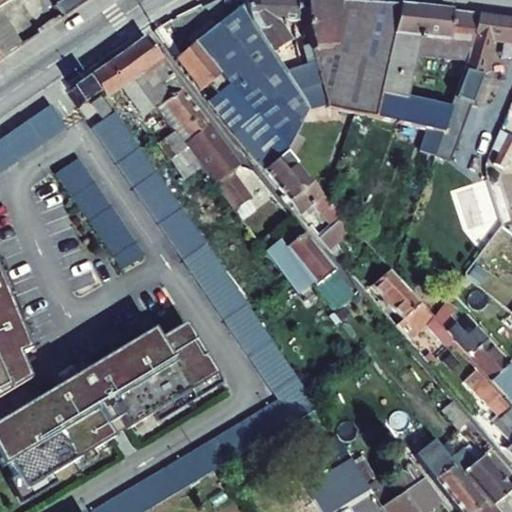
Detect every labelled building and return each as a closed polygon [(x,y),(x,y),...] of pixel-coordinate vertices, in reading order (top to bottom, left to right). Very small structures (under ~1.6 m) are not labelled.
[(61,0),(53,6),(62,19),(90,0),(61,0)] [(279,23),(305,24),(303,0),(241,0),(251,22),(252,25),(267,46),(270,52),(290,40),(279,23)] [(333,111),(358,3),(317,0),(303,0),(305,24),(305,31),(318,81),(325,107),(325,110),(333,111)] [(415,57),(466,62),(478,16),(398,6),(358,3),(333,111),(376,120),(426,132),(419,153),(433,158),(449,110),(406,100),(415,57)] [(0,60),(22,46),(0,13),(0,60)] [(511,46),(511,20),(478,16),(466,62),(453,100),(469,106),(480,77),(490,44),(511,46)] [(222,82),(267,46),(252,25),(230,43),(217,26),(193,44),(222,82)] [(155,109),(180,90),(144,39),(88,78),(104,100),(119,89),(119,88),(141,118),(155,109)] [(264,172),(285,154),(307,112),(308,112),(303,100),(294,88),(270,52),(267,46),(222,82),(193,44),(174,61),(199,92),(209,84),(242,126),(233,135),(264,172)] [(86,80),(71,90),(81,104),(96,94),(86,80)] [(325,107),(318,81),(294,88),(303,100),(308,112),(325,107)] [(173,134),(182,146),(208,126),(180,90),(155,109),(173,134)] [(49,106),(0,139),(0,172),(64,128),(49,106)] [(205,164),(217,181),(231,171),(238,165),(208,126),(182,146),(193,160),(200,169),(205,164)] [(158,145),(177,172),(193,160),(182,146),(173,134),(158,145)] [(493,165),(503,171),(511,152),(511,139),(508,137),(493,165)] [(329,231),(338,241),(351,229),(285,154),(264,172),(299,216),(312,205),(319,214),(330,228),(328,229),(329,231)] [(83,159),(58,172),(113,274),(138,261),(83,159)] [(424,184),(431,164),(418,160),(411,180),(424,184)] [(212,185),(232,212),(251,199),(231,171),(217,181),(212,185)] [(487,185),(499,225),(510,221),(497,182),(487,185)] [(266,215),(283,237),(296,227),(278,205),(266,215)] [(299,216),(306,224),(319,214),(312,205),(299,216)] [(264,254),(276,269),(290,257),(335,312),(352,297),(296,227),(283,237),(264,254)] [(334,244),(338,241),(329,231),(326,234),(334,244)] [(328,250),(334,244),(326,234),(319,240),(328,250)] [(328,250),(336,259),(342,253),(334,244),(328,250)] [(118,499),(125,511),(148,511),(317,412),(206,247),(183,263),(278,403),(123,495),(118,499)] [(479,283),(486,273),(476,265),(469,275),(479,283)] [(389,272),(370,288),(401,321),(395,327),(409,342),(425,327),(439,342),(422,358),(429,366),(453,343),(454,343),(446,334),(432,319),(389,272)] [(0,399),(28,383),(18,357),(28,353),(5,298),(15,294),(7,275),(0,277),(0,399)] [(469,313),(451,293),(445,301),(462,319),(469,313)] [(454,327),(462,319),(445,301),(432,319),(446,334),(454,326),(454,327)] [(0,454),(23,493),(112,440),(112,438),(124,431),(125,432),(215,378),(184,326),(157,341),(151,332),(89,369),(83,360),(65,371),(71,380),(11,416),(15,422),(0,431),(0,454)] [(488,383),(506,366),(473,329),(464,337),(454,327),(454,326),(446,334),(454,343),(453,343),(488,383)] [(450,371),(457,365),(450,357),(443,363),(450,371)] [(511,408),(511,372),(506,366),(488,383),(511,408)] [(511,456),(511,412),(474,372),(463,382),(499,420),(493,425),(511,445),(506,451),(511,456)] [(458,430),(468,422),(451,403),(442,411),(458,430)] [(344,432),(335,438),(359,477),(369,471),(344,432)] [(332,511),(368,490),(359,477),(335,438),(290,466),(318,511),(332,511)] [(448,460),(434,441),(415,456),(458,511),(472,511),(482,504),(448,460)] [(461,449),(448,460),(482,504),(487,499),(493,506),(511,491),(482,457),(474,464),(461,449)] [(417,483),(423,480),(413,465),(381,488),(384,493),(412,475),(417,483)] [(380,508),(417,483),(412,475),(384,493),(381,488),(369,471),(359,477),(368,490),(380,508)] [(435,506),(441,503),(423,480),(417,483),(380,508),(382,511),(426,511),(435,506)] [(472,511),(511,511),(511,490),(511,491),(493,506),(487,499),(482,504),(472,511)] [(125,511),(118,499),(95,511),(125,511)]
